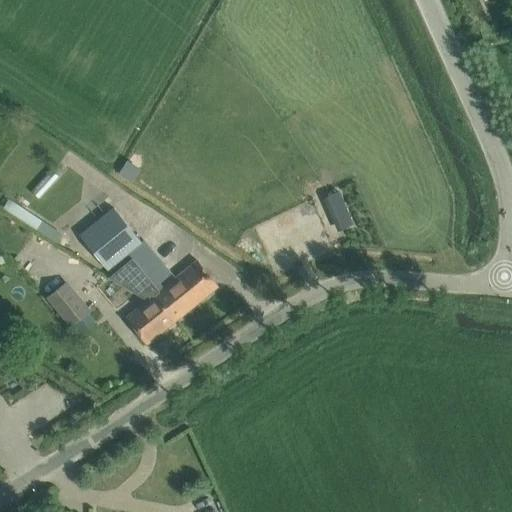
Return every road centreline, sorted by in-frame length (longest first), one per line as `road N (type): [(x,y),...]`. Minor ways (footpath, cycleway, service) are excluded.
road 1 (unclassified): [(0,495),(320,293),(370,279),(505,290)]
road 2 (unclassified): [(505,290),(506,183),(422,0)]
